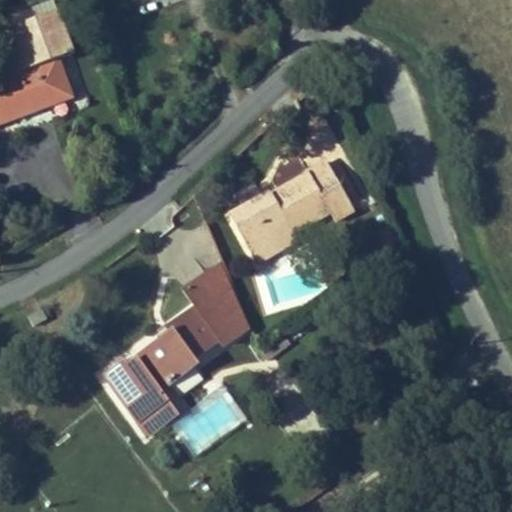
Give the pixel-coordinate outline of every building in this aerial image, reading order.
[(10,16),(14,27),(56,11),(52,1),(10,16)] [(0,80),(0,122),(70,97),(56,59),(72,54),(56,11),(14,27),(0,32),(0,40),(13,75),(0,80)] [(0,80),(13,75),(6,58),(0,60),(0,80)] [(326,162),(262,198),(229,216),(251,256),(291,234),(329,213),(334,221),(353,211),(326,162)] [(241,209),(262,198),(253,183),(233,194),(241,209)] [(291,234),(251,256),(255,264),(295,242),(291,234)] [(104,376),(137,421),(165,401),(159,392),(195,365),(191,360),(219,340),(224,346),(246,329),(229,290),(231,289),(218,266),(184,290),(196,308),(167,329),(168,330),(160,336),(162,339),(157,342),(134,359),(135,361),(126,368),(123,363),(104,376)] [(33,326),(46,319),(41,310),(28,317),(33,326)] [(168,330),(167,329),(154,338),(157,342),(162,339),(160,336),(168,330)] [(126,368),(135,361),(132,356),(123,363),(126,368)] [(193,461),(247,421),(221,386),(167,427),(193,461)] [(407,420),(392,400),(368,417),(383,438),(407,420)] [(165,401),(137,421),(148,436),(176,415),(165,401)]
